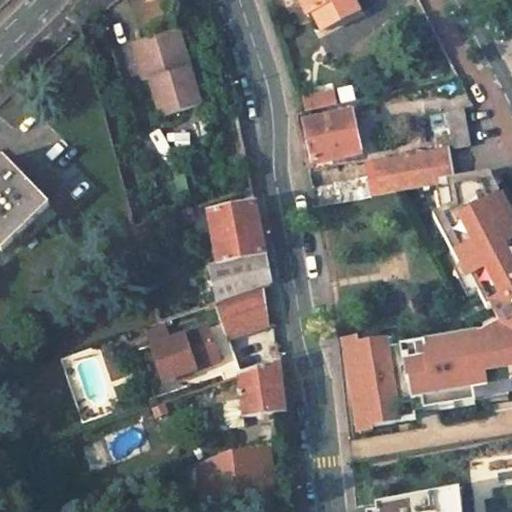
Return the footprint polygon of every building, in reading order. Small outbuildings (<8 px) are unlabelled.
[(301,0),(311,18),(315,16),(324,34),(363,16),(355,0),(349,0),(345,2),(343,0),(301,0)] [(180,31),(140,43),(150,82),(160,119),(201,107),(180,31)] [(140,43),(132,44),(143,84),(150,82),(140,43)] [(332,92),(300,97),(302,111),(334,107),(332,92)] [(350,109),(303,119),(311,154),(314,164),(346,159),(345,154),(360,151),(350,109)] [(463,113),(447,116),(454,149),(469,147),(466,129),(463,113)] [(447,150),(367,165),(373,196),(452,182),(447,150)] [(3,160),(0,162),(0,250),(2,252),(49,206),(3,160)] [(509,225),(511,223),(511,217),(491,177),(485,178),(509,225)] [(485,178),(449,185),(452,209),(435,218),(462,270),(466,268),(487,311),(492,308),(501,325),(479,337),(479,335),(425,344),(425,345),(402,349),(401,339),(359,346),(360,353),(347,355),(351,376),(357,376),(360,398),(355,399),(358,420),(371,419),(372,426),(416,419),(413,403),(511,387),(511,223),(509,225),(485,178)] [(318,208),(343,204),(339,186),(315,190),(318,208)] [(255,206),(208,214),(218,266),(208,268),(218,306),(265,290),(272,287),(263,242),(255,206)] [(218,306),(216,307),(228,341),(268,327),(265,290),(218,306)] [(206,326),(164,336),(161,324),(139,330),(153,385),(217,369),(206,326)] [(360,353),(359,346),(346,348),(347,355),(360,353)] [(280,366),(240,379),(243,418),(285,414),(283,394),(280,366)] [(351,376),(355,399),(360,398),(357,376),(351,376)] [(359,428),(372,426),(371,419),(358,420),(359,428)] [(269,451),(241,453),(203,466),(200,502),(273,494),(269,451)] [(466,511),(463,480),(369,502),(369,511),(466,511)]
